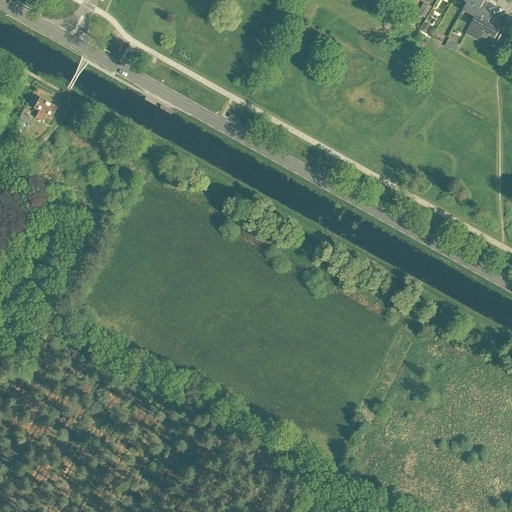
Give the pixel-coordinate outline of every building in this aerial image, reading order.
[(480,10),(485,1),(482,0),(462,0),(467,3),(480,10)] [(488,24),(492,16),(484,11),(489,3),(485,1),(480,10),(467,3),(463,11),(475,18),(488,24)] [(423,3),(416,14),(424,18),(430,7),(423,3)] [(488,24),(475,18),(470,26),(495,39),(500,31),(493,27),(497,19),(496,18),(492,16),(488,24)] [(432,26),(426,22),(422,30),(428,33),(432,26)] [(509,38),(502,34),(498,41),(505,45),(509,38)] [(51,120),(57,109),(39,99),(33,110),(38,113),(35,119),(42,123),(45,117),(51,120)] [(173,113),(173,112),(162,106),(160,109),(172,115),(173,113)] [(27,125),(30,119),(21,114),(18,120),(27,125)]
